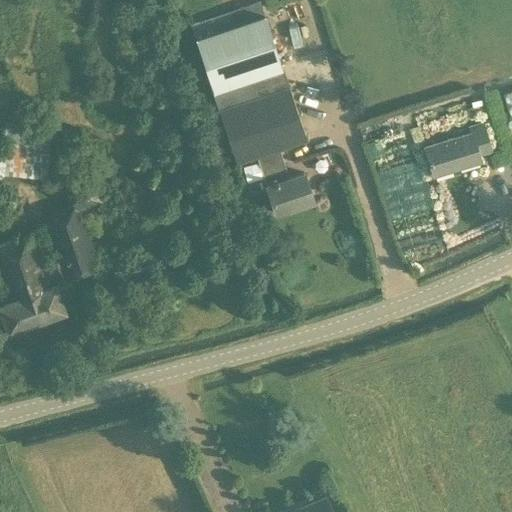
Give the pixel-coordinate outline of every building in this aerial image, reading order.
[(290,143),(306,138),(266,13),(263,14),(258,0),(257,0),(190,23),(194,37),(236,162),(256,155),(266,185),(275,213),(312,200),(303,172),(288,177),(279,147),(290,143)] [(511,89),(502,92),(510,117),(506,120),(506,125),(509,129),(511,129),(511,89)] [(0,173),(48,176),(51,121),(5,119),(4,143),(0,143),(0,173)] [(482,123),(469,127),(470,133),(424,147),(433,175),(480,161),(478,154),(490,150),(482,123)] [(38,231),(9,241),(37,321),(65,311),(57,289),(70,285),(68,279),(102,267),(78,210),(103,205),(92,173),(62,182),(71,204),(45,211),(50,226),(42,229),(53,262),(54,262),(61,280),(56,281),(38,231)] [(0,315),(6,332),(37,321),(9,241),(0,243),(0,315)] [(156,287),(144,252),(126,259),(138,293),(156,287)] [(332,511),(324,494),(284,511),(332,511)]
